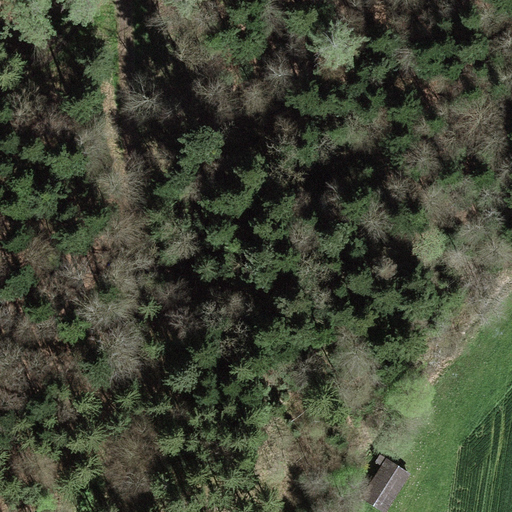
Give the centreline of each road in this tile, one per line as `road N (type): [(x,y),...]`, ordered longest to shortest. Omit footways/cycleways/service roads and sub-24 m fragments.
road 1 (track): [(79,511),(127,312),(131,215),(120,0)]
road 2 (track): [(107,0),(0,100)]
